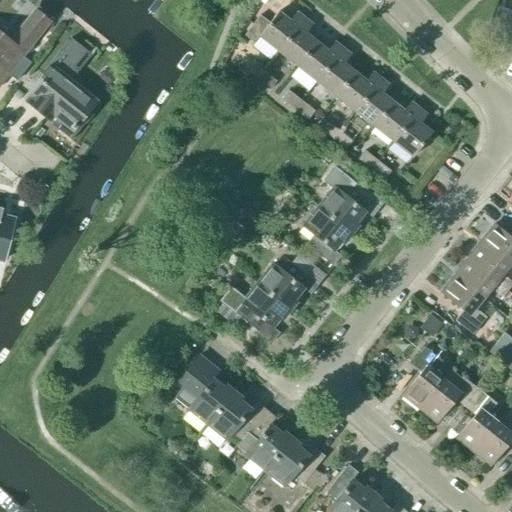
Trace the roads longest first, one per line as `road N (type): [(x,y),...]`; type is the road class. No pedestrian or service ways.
road 1 (residential): [(511,140),(325,385),(466,511)]
road 2 (unclassified): [(511,122),(395,0)]
